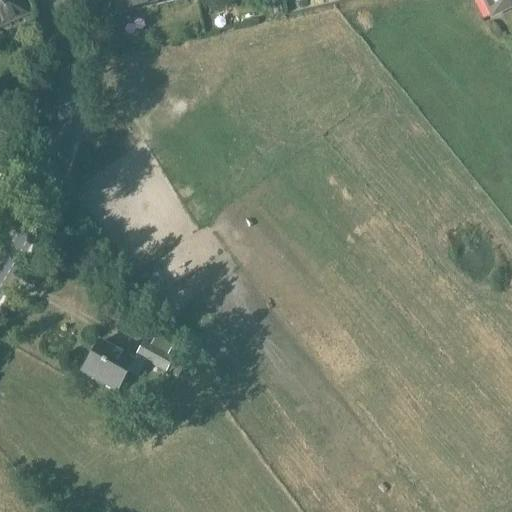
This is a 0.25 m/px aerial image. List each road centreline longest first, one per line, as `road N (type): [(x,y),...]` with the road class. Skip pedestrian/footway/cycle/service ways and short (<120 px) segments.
road 1 (track): [(511,205),(384,45),(185,51),(114,65),(104,95),(188,234),(215,257),(247,310)]
road 2 (track): [(34,511),(83,469),(226,388),(330,511)]
road 3 (track): [(331,45),(381,90),(511,263)]
road 4 (tertiary): [(0,275),(61,141),(62,74),(48,6)]
road 5 (track): [(375,84),(189,214)]
road 6 (track): [(175,511),(119,447),(0,406)]
